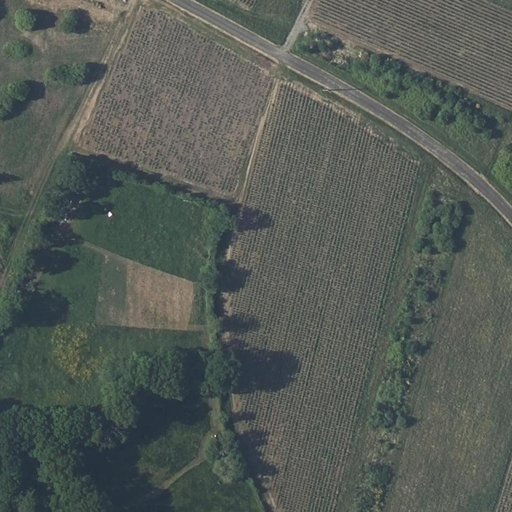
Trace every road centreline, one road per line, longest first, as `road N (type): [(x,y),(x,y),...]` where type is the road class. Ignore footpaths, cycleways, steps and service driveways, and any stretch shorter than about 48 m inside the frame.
road 1 (track): [(271,511),(238,442),(228,396),(220,268),(233,195),(280,57),(311,0)]
road 2 (unclassified): [(176,0),(370,106),(428,144),(511,219)]
road 3 (track): [(136,0),(6,277)]
